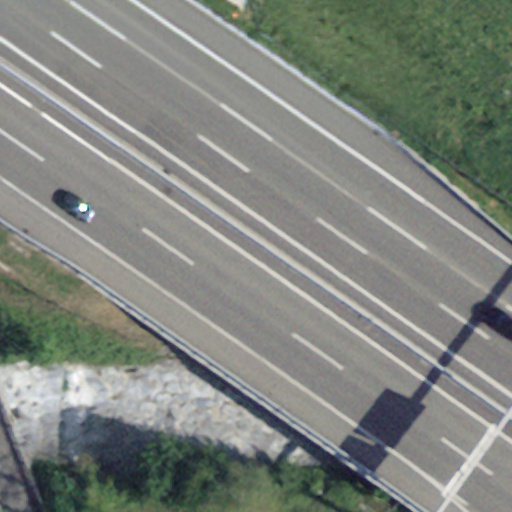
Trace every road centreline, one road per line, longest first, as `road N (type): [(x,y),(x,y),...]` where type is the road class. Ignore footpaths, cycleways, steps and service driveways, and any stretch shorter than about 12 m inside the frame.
road 1 (motorway): [(511,365),(0,2)]
road 2 (motorway): [(0,147),(511,509)]
